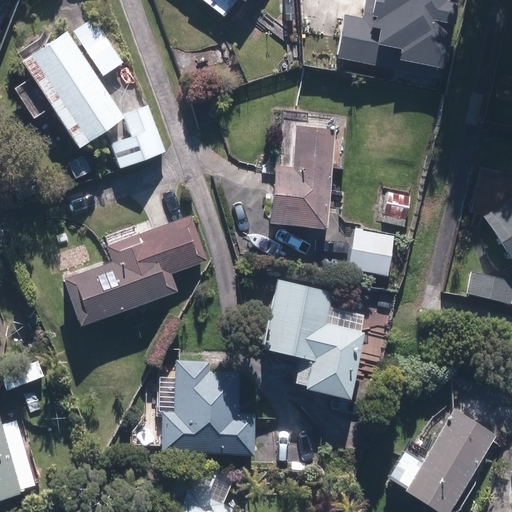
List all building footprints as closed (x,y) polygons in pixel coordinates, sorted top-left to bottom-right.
[(444,0),(358,0),(356,17),(334,13),(326,62),(387,71),(388,64),(434,71),(444,0)] [(65,14),(15,48),(80,146),(131,113),(103,71),(124,58),(96,15),(75,29),(65,14)] [(39,111),(24,88),(10,98),(25,120),(39,111)] [(323,217),(330,120),(294,117),(291,159),(277,158),(273,213),(323,217)] [(82,155),(61,165),(69,183),(90,174),(82,155)] [(406,196),(383,192),(377,224),(400,228),(406,196)] [(511,257),(511,199),(483,218),(509,259),(511,257)] [(192,214),(107,239),(112,254),(63,272),(79,313),(170,278),(166,268),(205,256),(192,214)] [(394,228),(356,225),(352,260),(391,264),(394,228)] [(364,285),(271,271),(260,341),(295,346),(290,379),(349,388),(364,285)] [(509,281),(465,271),(460,295),(503,305),(509,281)] [(160,403),(159,441),(250,445),(252,407),(241,407),(243,357),(176,354),(174,404),(160,403)] [(31,361),(0,372),(0,379),(4,391),(38,378),(31,361)] [(493,428),(449,402),(404,477),(448,503),(493,428)] [(0,409),(0,489),(34,480),(16,414),(2,418),(0,409)] [(249,511),(187,484),(174,511),(249,511)]
